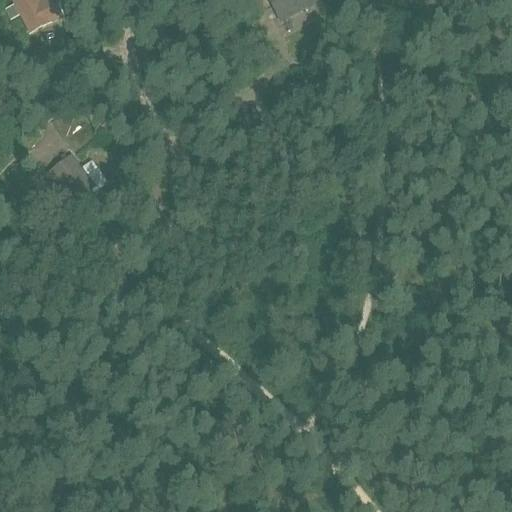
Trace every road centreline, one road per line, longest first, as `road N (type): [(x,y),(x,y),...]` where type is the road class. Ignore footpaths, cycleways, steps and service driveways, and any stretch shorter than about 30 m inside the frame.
road 1 (track): [(361,0),(360,353),(283,419)]
road 2 (track): [(120,0),(155,151),(155,189),(85,291)]
